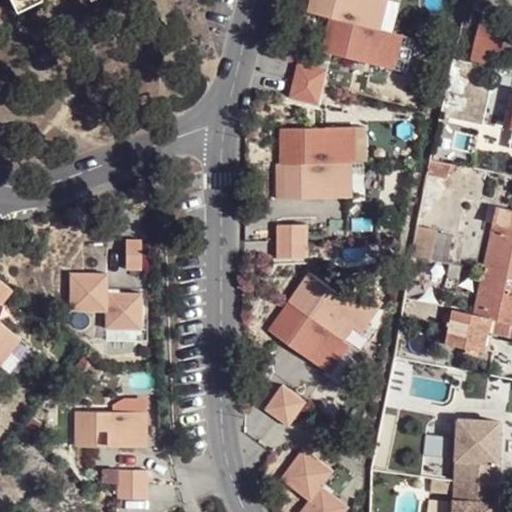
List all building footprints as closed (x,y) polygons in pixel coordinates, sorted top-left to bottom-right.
[(16,12),(31,4),(28,0),(19,0),(13,4),(16,12)] [(388,0),(309,0),(307,8),(329,12),(383,23),(388,0)] [(383,23),(329,12),(321,48),(393,65),(401,27),(383,23)] [(496,64),(506,23),(478,16),(468,58),(496,64)] [(323,83),(327,64),(296,57),(292,76),(323,83)] [(455,59),(452,73),(468,76),(471,63),(455,59)] [(479,64),(471,63),(468,76),(475,78),(479,64)] [(320,100),(323,83),(292,76),(288,92),(320,100)] [(367,124),(279,126),(279,160),(352,158),(368,158),(367,124)] [(352,158),(279,160),(275,160),(275,196),(354,194),(352,158)] [(432,159),(429,174),(447,178),(450,163),(432,159)] [(511,211),(498,208),(484,270),(511,275),(511,211)] [(275,219),(276,235),(308,236),(308,219),(275,219)] [(418,225),(412,256),(424,259),(431,260),(436,231),(437,228),(418,225)] [(436,231),(431,260),(447,263),(453,233),(436,231)] [(141,267),(141,234),(123,235),(124,267),(141,267)] [(309,253),(308,236),(276,235),(276,253),(309,253)] [(412,256),(409,278),(420,280),(424,259),(412,256)] [(462,266),(450,264),(446,288),(457,290),(462,266)] [(106,288),(106,267),(67,268),(67,307),(106,307),(106,288)] [(343,291),(307,269),(287,297),(344,338),(353,323),(362,329),(386,298),(353,276),(343,291)] [(511,275),(484,270),(475,313),(454,309),(447,342),(486,351),(489,332),(492,318),(499,320),(497,333),(511,336),(511,275)] [(13,283),(0,274),(0,299),(0,300),(13,283)] [(141,288),(106,288),(106,307),(106,324),(141,324),(141,288)] [(344,338),(287,297),(266,327),(330,372),(350,343),(344,338)] [(0,318),(0,363),(0,364),(22,335),(0,318)] [(489,332),(497,333),(499,320),(492,318),(489,332)] [(295,391),(281,381),(264,406),(278,416),(295,391)] [(307,398),(295,391),(278,416),(289,423),(307,398)] [(148,442),(147,407),(73,409),(73,445),(96,444),(96,427),(106,426),(106,443),(148,442)] [(459,418),(457,478),(499,481),(500,421),(459,418)] [(336,467),(303,444),(280,475),(309,497),(298,511),(342,511),(350,503),(323,484),(336,467)] [(117,484),(149,483),(148,468),(116,468),(117,484)] [(431,492),(456,493),(457,478),(433,475),(431,492)] [(499,481),(457,478),(456,493),(455,511),(497,511),(497,508),(499,481)] [(149,497),(149,483),(117,484),(117,497),(149,497)]
